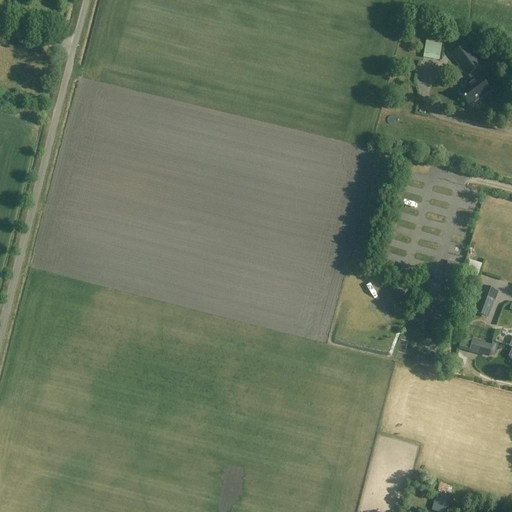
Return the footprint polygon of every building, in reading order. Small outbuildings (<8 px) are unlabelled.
[(440,62),(442,44),(434,43),(434,38),(426,37),(423,59),(440,62)] [(479,45),(474,48),(477,52),(478,51),(480,54),(484,51),(479,45)] [(478,79),(473,73),(481,67),(465,46),(450,57),(466,78),(467,77),(473,83),(460,93),(470,107),(490,92),(479,78),(478,79)] [(438,280),(436,299),(446,300),(448,281),(438,280)] [(474,315),(489,320),(498,292),(484,287),(474,315)] [(465,350),(467,337),(460,336),(458,349),(465,350)] [(470,353),(489,358),(492,346),(473,341),(470,353)] [(499,378),(502,369),(494,367),(491,375),(499,378)]
